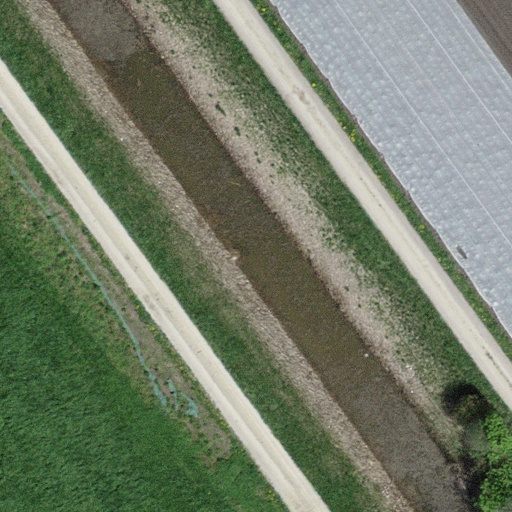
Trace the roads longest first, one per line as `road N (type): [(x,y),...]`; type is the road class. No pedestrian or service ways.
road 1 (track): [(307,511),(0,85)]
road 2 (track): [(215,0),(511,413)]
